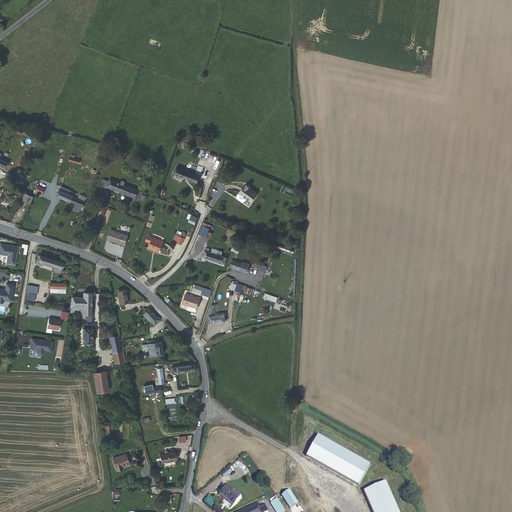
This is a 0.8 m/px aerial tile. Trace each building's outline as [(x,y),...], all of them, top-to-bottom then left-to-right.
[(39,135),(14,124),(11,130),(37,140),(39,135)] [(0,157),(0,164),(7,168),(9,162),(0,157)] [(193,174),(184,170),(178,167),(175,175),(198,184),(201,177),(193,174)] [(20,182),(24,173),(19,171),(15,180),(20,182)] [(142,201),(145,194),(131,188),(110,181),(108,188),(142,201)] [(131,188),(145,194),(146,190),(132,185),(131,188)] [(42,197),(45,190),(39,187),(36,194),(42,197)] [(235,199),(243,206),(246,202),(251,205),(258,197),(245,187),(235,199)] [(85,202),(71,196),(63,192),(60,191),(58,196),(83,208),(85,202)] [(86,199),(72,193),(71,196),(85,202),(86,199)] [(25,202),(32,205),(36,198),(29,194),(25,202)] [(196,223),(198,220),(185,214),(182,218),(187,221),(188,220),(190,222),(191,220),(196,223)] [(205,242),(209,230),(204,228),(199,240),(205,242)] [(214,232),(209,230),(205,242),(209,244),(214,232)] [(105,241),(124,244),(126,234),(107,231),(105,241)] [(155,251),(159,253),(165,243),(149,234),(147,239),(151,241),(149,246),(155,250),(155,251)] [(14,263),(17,245),(0,241),(0,252),(7,254),(6,261),(14,263)] [(238,246),(232,244),(229,251),(234,254),(232,261),(235,262),(239,251),(237,250),(238,246)] [(223,266),(226,258),(221,257),(222,253),(212,250),(211,253),(207,252),(208,249),(205,248),(201,259),(223,266)] [(49,266),(51,260),(37,255),(35,261),(36,261),(41,263),(49,266)] [(60,264),(51,260),(49,266),(52,267),(51,270),(58,273),(59,269),(58,269),(60,264)] [(235,262),(232,261),(229,270),(246,276),(249,267),(235,262)] [(266,272),(268,266),(260,264),(259,270),(266,272)] [(0,288),(0,302),(0,303),(2,301),(2,300),(9,301),(12,284),(4,283),(3,289),(0,288)] [(246,286),(237,283),(235,290),(241,292),(242,289),(244,290),(246,286)] [(211,294),(213,287),(204,284),(202,291),(211,294)] [(36,296),(38,287),(28,285),(26,295),(36,296)] [(116,292),(118,304),(127,302),(125,290),(116,292)] [(200,294),(195,292),(194,294),(184,290),(181,300),(187,303),(195,306),(196,306),(200,294)] [(279,297),(269,293),(267,297),(277,301),(279,297)] [(90,322),(91,294),(81,294),(81,300),(71,299),(70,315),(76,315),(76,319),(82,319),(82,322),(90,322)] [(35,297),(28,296),(26,303),(34,305),(35,297)] [(206,317),(208,325),(224,322),(222,314),(211,316),(214,305),(210,307),(206,317)] [(150,321),(156,316),(148,308),(142,313),(150,321)] [(67,320),(69,312),(61,311),(60,318),(67,320)] [(158,319),(156,316),(150,321),(153,325),(158,319)] [(52,320),(47,319),(45,329),(57,331),(59,321),(55,320),(55,321),(52,320)] [(91,329),(81,329),(80,343),(90,344),(91,329)] [(123,360),(118,340),(117,340),(115,334),(108,336),(115,371),(125,369),(123,360)] [(29,349),(36,350),(35,353),(37,355),(40,356),(42,354),(42,351),(49,352),(51,342),(30,339),(29,349)] [(141,349),(148,348),(149,356),(162,353),(159,340),(158,340),(147,342),(140,344),(141,349)] [(195,369),(194,362),(172,366),(173,372),(195,369)] [(163,365),(155,367),(156,378),(163,377),(162,368),(164,367),(163,365)] [(107,389),(104,370),(93,372),(96,391),(107,389)] [(145,384),(145,386),(146,392),(163,389),(165,388),(164,383),(152,385),(152,382),(145,384)] [(110,435),(108,425),(101,425),(103,436),(110,435)] [(307,456),(360,485),(371,465),(318,435),(307,456)] [(160,461),(174,459),(173,450),(167,450),(166,449),(165,448),(164,449),(164,451),(159,451),(160,461)] [(122,464),(128,462),(125,451),(112,456),(116,468),(122,466),(122,464)] [(233,463),(226,468),(229,471),(235,466),(233,463)] [(365,491),(374,511),(399,511),(386,481),(365,491)] [(236,500),(243,492),(237,486),(234,489),(229,484),(224,489),(236,500)] [(299,503),(290,491),(283,495),(291,508),(299,503)] [(170,501),(170,493),(161,494),(162,502),(170,501)] [(276,511),(284,511),(276,497),(270,500),(272,503),(271,503),(276,511)] [(223,511),(226,508),(219,501),(216,504),(223,511)] [(263,511),(268,510),(266,504),(259,506),(258,503),(249,507),(244,509),(238,511),(263,511)]
